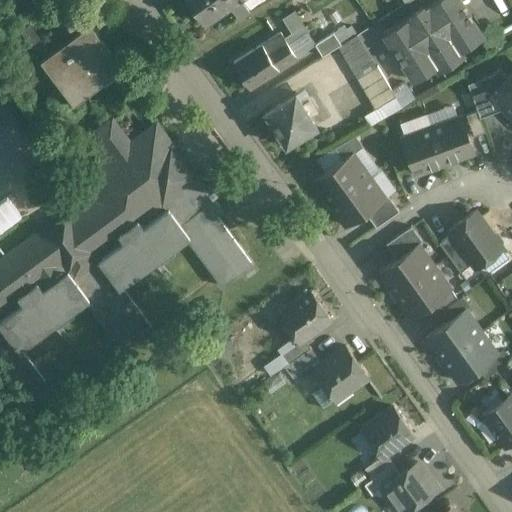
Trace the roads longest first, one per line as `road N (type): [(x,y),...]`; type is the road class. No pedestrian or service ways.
road 1 (residential): [(142,0),(335,266)]
road 2 (residential): [(335,266),(494,488)]
road 3 (residential): [(335,266),(482,188),(511,190)]
